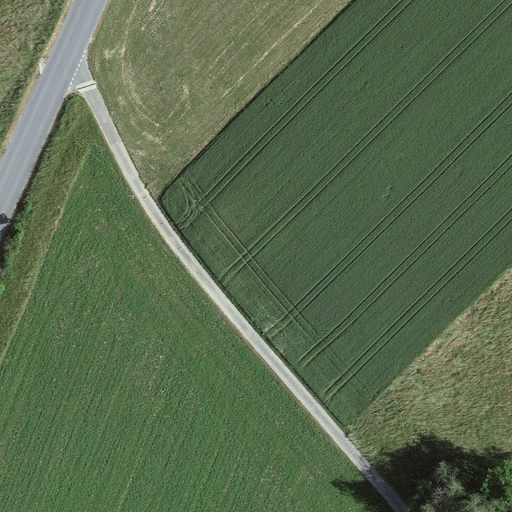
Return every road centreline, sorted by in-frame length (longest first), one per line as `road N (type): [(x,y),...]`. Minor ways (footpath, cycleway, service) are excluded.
road 1 (track): [(65,49),(170,236),(402,511)]
road 2 (tertiary): [(82,0),(0,195)]
